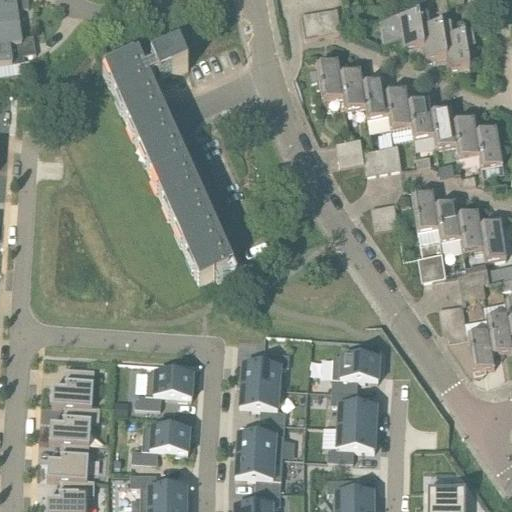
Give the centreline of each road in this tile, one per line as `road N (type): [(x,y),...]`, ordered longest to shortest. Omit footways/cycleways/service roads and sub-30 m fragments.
road 1 (residential): [(477,431),(345,242),(299,159),(268,77),(252,0)]
road 2 (residential): [(206,511),(210,350),(19,333)]
road 3 (residential): [(29,134),(19,333)]
road 4 (residential): [(511,115),(344,46)]
road 5 (residential): [(19,333),(11,511)]
road 6 (residential): [(394,511),(400,384)]
road 7 (residential): [(185,0),(152,16),(89,11),(68,0)]
